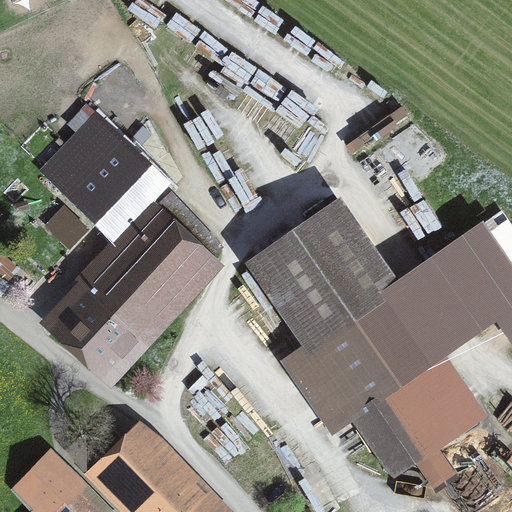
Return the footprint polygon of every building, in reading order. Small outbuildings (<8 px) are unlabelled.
[(198,45),(184,59),(207,82),(220,69),(252,101),(263,89),(283,109),(288,104),(236,52),(220,67),(198,45)] [(150,168),(101,120),(51,172),(101,219),(150,168)] [(36,215),(69,247),(86,229),(53,197),(36,215)] [(249,264),(312,354),(350,327),(394,297),(372,266),(377,262),(336,203),(249,264)] [(511,226),(501,210),(492,217),(498,226),(489,233),(511,266),(511,226)] [(160,215),(57,326),(106,371),(208,260),(160,215)] [(389,382),(350,327),(312,354),(393,470),(431,443),(435,449),(443,443),(439,438),(442,435),(399,375),(389,382)] [(92,470),(135,511),(218,511),(219,511),(133,428),(92,470)] [(90,511),(43,464),(20,486),(40,506),(33,511),(90,511)]
